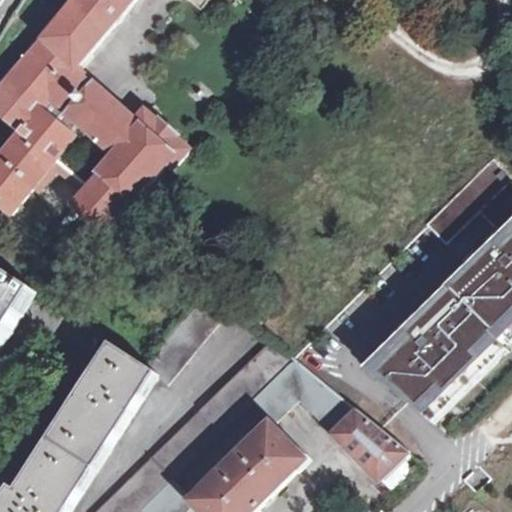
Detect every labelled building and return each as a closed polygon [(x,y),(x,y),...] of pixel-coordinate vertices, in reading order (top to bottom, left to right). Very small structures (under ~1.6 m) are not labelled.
[(80,0),(46,41),(78,71),(113,29),(114,30),(129,12),(128,11),(137,0),(80,0)] [(78,71),(46,41),(0,93),(0,108),(26,131),(0,161),(0,206),(13,217),(75,139),(44,114),(53,103),(58,107),(60,105),(69,115),(67,117),(116,158),(101,176),(103,178),(75,208),(105,235),(133,203),(135,205),(168,166),(174,171),(191,152),(179,140),(180,138),(162,122),(160,124),(147,112),(136,124),(94,86),(91,88),(81,78),(84,76),(78,71)] [(429,227),(444,242),(486,199),(491,204),(511,183),(511,180),(496,160),(429,227)] [(444,242),(449,247),(491,204),(486,199),(444,242)] [(407,395),(429,417),(503,344),(509,339),(511,335),(511,239),(378,371),(407,395)] [(0,355),(39,295),(0,269),(0,355)] [(74,511),(159,377),(169,382),(233,308),(210,289),(144,365),(115,345),(19,494),(12,489),(0,508),(0,511),(74,511)] [(98,511),(141,511),(144,510),(176,478),(256,400),(297,361),(274,342),(98,511)] [(511,354),(511,352),(503,344),(429,417),(438,426),(511,354)] [(297,361),(256,400),(274,418),(281,421),(303,401),(337,435),(381,482),(411,453),(297,361)] [(195,503),(197,504),(203,511),(260,511),(311,462),(275,426),(197,500),(195,503)] [(188,511),(197,504),(195,503),(197,500),(176,478),(144,510),(141,511),(188,511)]
